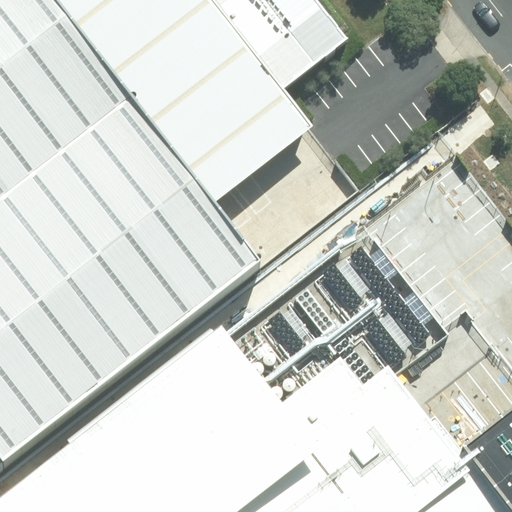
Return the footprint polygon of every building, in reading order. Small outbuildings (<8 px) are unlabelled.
[(0,0),(0,475),(270,266),(221,204),(62,0),(0,0)] [(62,0),(221,204),(318,129),(292,91),(353,41),(320,0),(62,0)] [(0,504),(0,511),(511,511),(511,416),(464,454),(415,393),(394,366),(367,387),(344,359),(288,404),(283,398),(276,389),(264,374),(256,364),(226,326),(0,504)] [(275,365),(276,363),(276,361),(276,359),(275,357),(273,356),(272,355),(269,354),(267,355),(266,356),(265,358),(264,360),(264,362),(265,364),(266,365),(267,366),(269,367),(271,367),(273,366),(275,365)] [(264,374),(265,372),(265,370),(265,368),(264,366),(263,365),(261,364),(259,364),(256,364),(264,374)] [(293,389),(295,388),(295,386),(295,383),(294,382),(292,380),(290,379),(288,379),(286,380),(284,381),(283,382),(283,384),(283,386),(283,388),(284,390),(286,391),(288,392),(290,391),(292,391),(293,389)]
